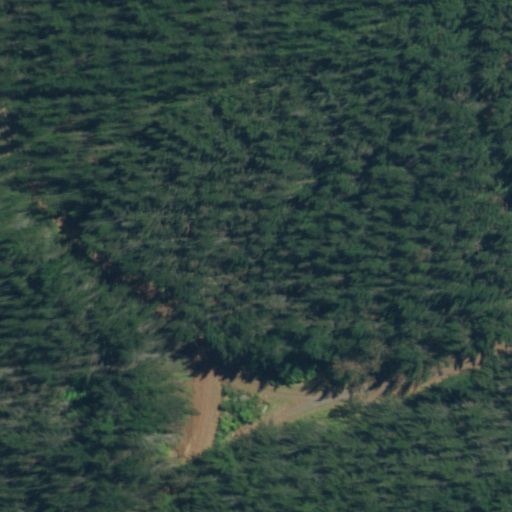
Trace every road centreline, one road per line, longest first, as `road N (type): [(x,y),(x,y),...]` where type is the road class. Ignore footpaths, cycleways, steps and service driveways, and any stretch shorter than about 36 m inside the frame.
road 1 (track): [(511,333),(504,356),(199,418)]
road 2 (track): [(498,0),(470,38),(511,125)]
